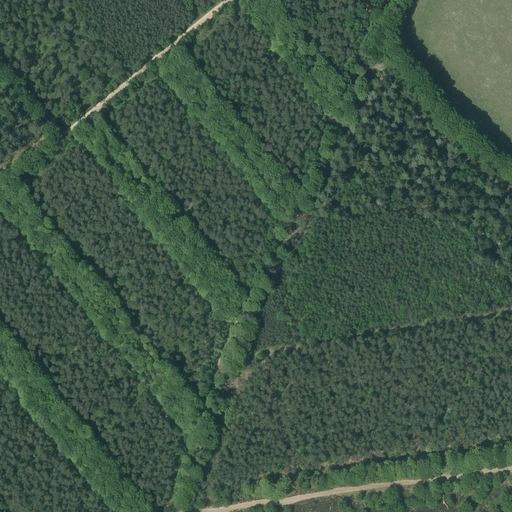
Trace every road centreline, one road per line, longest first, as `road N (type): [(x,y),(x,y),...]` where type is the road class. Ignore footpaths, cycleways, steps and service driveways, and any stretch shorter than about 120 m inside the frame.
road 1 (track): [(197,423),(371,24)]
road 2 (track): [(203,402),(225,393),(251,356),(508,314)]
road 3 (track): [(511,467),(190,511)]
road 4 (track): [(3,187),(197,423)]
road 5 (track): [(3,187),(231,0)]
road 6 (track): [(80,119),(239,312)]
road 7 (track): [(176,493),(418,462)]
road 8 (track): [(0,347),(136,511)]
road 9 (track): [(371,24),(384,56),(432,116),(511,180)]
road 10 (track): [(161,51),(292,210)]
road 11 (track): [(253,0),(339,104)]
road 12 (track): [(381,333),(418,462)]
road 13 (track): [(263,353),(298,480)]
